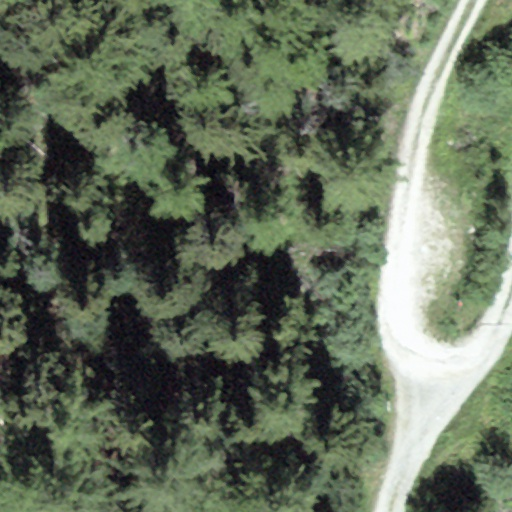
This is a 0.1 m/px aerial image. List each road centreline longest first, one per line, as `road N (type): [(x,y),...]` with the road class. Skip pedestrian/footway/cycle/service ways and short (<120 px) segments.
road 1 (track): [(439,0),(394,67),(364,273),(371,360)]
road 2 (track): [(449,359),(490,265),(511,74)]
